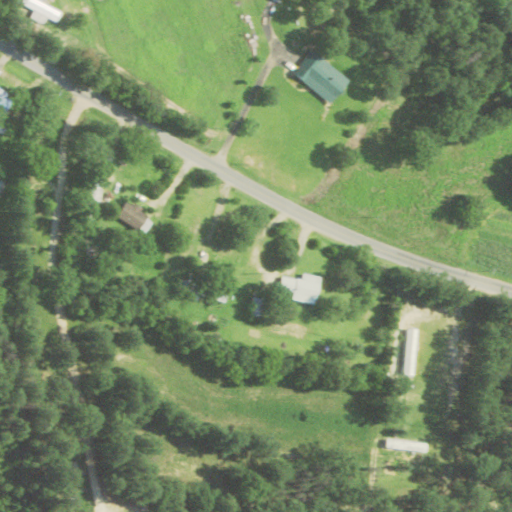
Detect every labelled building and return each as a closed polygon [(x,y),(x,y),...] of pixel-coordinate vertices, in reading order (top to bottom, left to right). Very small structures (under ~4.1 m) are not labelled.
[(330,106),(350,83),(313,49),(292,71),(330,106)] [(0,113),(3,116),(15,100),(0,89),(0,113)] [(150,213),(127,201),(117,219),(140,231),(150,213)] [(26,253),(34,253),(34,228),(26,228),(26,253)] [(292,301),(317,305),(322,277),(303,273),(302,280),(282,276),(280,291),(294,293),(292,301)] [(402,380),(412,380),(412,334),(402,334),(402,380)]
